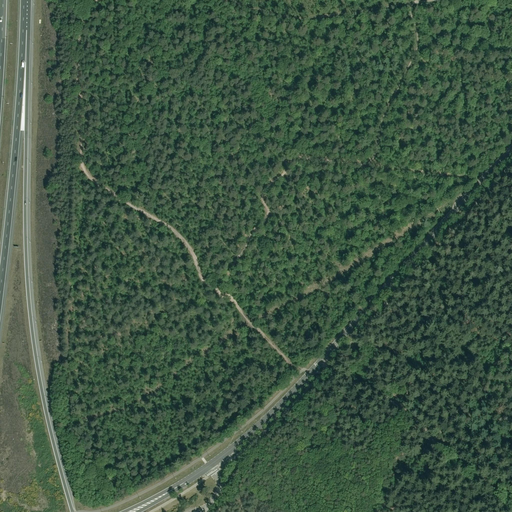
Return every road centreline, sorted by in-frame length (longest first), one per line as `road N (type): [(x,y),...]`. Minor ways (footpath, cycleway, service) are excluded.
road 1 (motorway): [(72,511),(33,331),(22,29)]
road 2 (secondary): [(208,466),(289,395),(511,148)]
road 3 (track): [(218,290),(202,279),(175,232),(102,188),(81,162),(79,30),(97,0)]
road 4 (motorway): [(0,293),(22,29)]
road 5 (track): [(249,324),(469,194)]
road 6 (track): [(218,290),(266,218),(264,189),(291,158),(372,165)]
road 7 (track): [(338,374),(396,404),(511,504)]
road 8 (track): [(376,511),(511,341)]
road 9 (track): [(406,4),(299,18),(228,0)]
road 10 (track): [(372,165),(386,108),(417,43),(406,4)]
